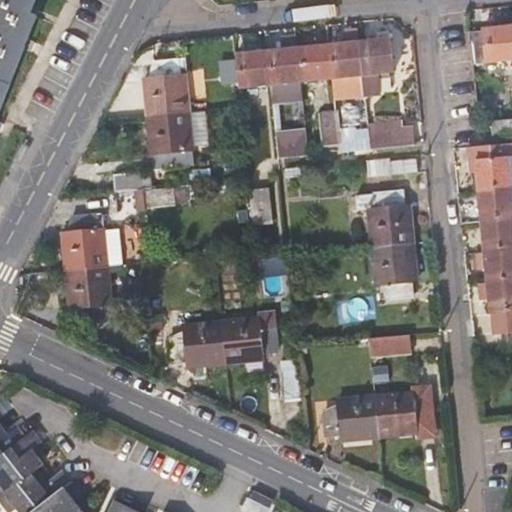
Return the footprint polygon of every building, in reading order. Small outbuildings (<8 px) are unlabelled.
[(0,0),(0,113),(38,17),(31,13),(35,0),(0,0)] [(511,28),(469,33),(472,63),(511,59),(511,28)] [(377,40),(360,42),(363,74),(365,95),(380,94),(378,73),(393,72),(389,31),(377,32),(377,40)] [(332,78),(363,74),(360,42),(329,45),(332,78)] [(301,81),(332,78),(329,45),(298,48),(301,81)] [(273,105),(303,102),(301,81),(298,48),(267,51),(271,84),(273,105)] [(238,87),(271,84),(267,51),(235,55),(236,62),(237,76),(238,87)] [(144,80),(148,117),(189,113),(184,59),(154,63),(156,78),(144,80)] [(226,78),(237,76),(236,62),(225,63),(226,78)] [(351,109),(335,112),(338,143),(354,142),(351,109)] [(205,111),(189,113),(193,147),(209,145),(205,111)] [(322,145),(338,143),(335,112),(318,113),(322,145)] [(193,147),(189,113),(148,117),(154,170),(195,165),(193,147)] [(511,120),(493,122),(494,139),(511,136),(511,120)] [(368,126),(368,132),(370,150),(415,146),(413,127),(403,128),(403,122),(368,126)] [(306,129),(276,132),(278,159),(309,156),(306,129)] [(478,177),(479,191),(511,188),(511,143),(480,147),(475,147),(476,162),(467,162),(469,177),(478,177)] [(476,162),(475,147),(467,148),(467,162),(476,162)] [(417,171),(416,156),(390,159),(366,161),(368,177),(391,176),(391,174),(417,171)] [(113,176),(115,192),(146,189),(152,188),(150,172),(113,176)] [(190,203),(188,185),(152,188),(146,189),(147,207),(190,203)] [(511,218),(511,188),(479,191),(482,222),(511,218)] [(144,189),(135,192),(136,213),(146,211),(144,189)] [(268,190),(249,191),(253,225),(272,223),(268,190)] [(368,210),(372,248),(414,244),(410,207),(403,207),(402,191),(357,196),(359,211),(368,210)] [(62,235),(65,272),(107,267),(122,265),(119,229),(102,230),(101,215),(72,218),(74,234),(62,235)] [(511,249),(511,218),(482,222),(482,223),(486,252),(511,249)] [(418,281),(414,244),(372,248),(376,285),(388,284),(390,299),(412,296),(410,282),(418,281)] [(511,280),(511,249),(486,252),(488,273),(489,283),(511,280)] [(112,320),(107,267),(65,272),(69,307),(82,306),(83,322),(112,320)] [(511,280),(489,283),(491,314),(494,314),(496,334),(511,332),(511,280)] [(161,315),(147,316),(148,331),(162,330),(161,315)] [(258,318),(221,322),(226,364),(262,359),(262,353),(278,352),(275,327),(259,329),(258,318)] [(189,367),(226,364),(221,322),(184,326),(185,338),(169,339),(171,363),(188,361),(189,367)] [(410,336),(369,339),(371,359),(412,355),(410,336)] [(164,366),(152,367),(152,377),(165,375),(164,366)] [(285,399),(303,398),(300,371),(282,373),(285,399)] [(411,393),(374,396),(379,438),(415,434),(415,427),(431,425),(429,402),(412,403),(411,393)] [(341,442),(379,438),(374,396),(338,400),(338,411),(325,413),(327,436),(341,435),(341,442)] [(0,457),(27,437),(18,426),(8,434),(0,423),(0,457)] [(0,498),(38,469),(45,464),(33,449),(42,441),(34,431),(27,437),(0,457),(0,498)] [(47,483),(38,469),(0,498),(0,502),(7,511),(10,511),(16,507),(19,511),(31,511),(72,481),(64,470),(47,483)] [(80,491),(72,481),(31,511),(83,511),(73,498),(80,491)] [(141,511),(115,499),(108,511),(141,511)]
